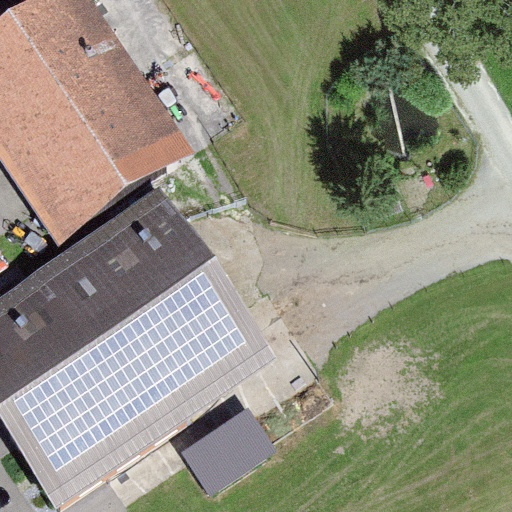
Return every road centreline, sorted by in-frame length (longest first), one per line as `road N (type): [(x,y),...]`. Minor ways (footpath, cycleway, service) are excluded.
road 1 (track): [(110,511),(308,376),(373,272),(511,210)]
road 2 (track): [(411,0),(511,158)]
